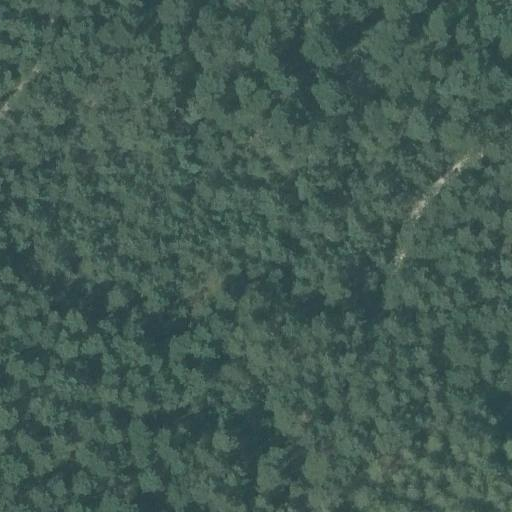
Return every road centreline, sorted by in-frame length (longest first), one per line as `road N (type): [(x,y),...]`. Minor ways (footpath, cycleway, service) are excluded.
road 1 (unknown): [(511,147),(495,149),(409,224),(374,319),(270,511)]
road 2 (unknown): [(0,110),(35,63),(39,0)]
